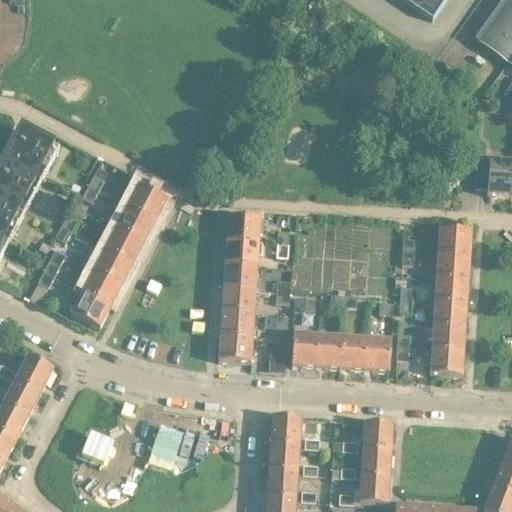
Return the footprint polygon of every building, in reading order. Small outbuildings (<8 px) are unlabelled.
[(411,0),(407,6),(419,14),(428,0),(411,0)] [(428,0),(419,14),(431,23),(446,0),(428,0)] [(507,65),(511,57),(511,0),(503,0),(473,43),(477,45),(478,44),(507,65)] [(19,131),(0,166),(0,248),(53,149),(19,131)] [(510,199),(511,164),(476,162),(474,192),(486,193),(486,198),(510,199)] [(87,189),(97,194),(107,176),(97,171),(87,189)] [(138,188),(126,209),(155,225),(167,203),(138,188)] [(97,194),(87,189),(81,201),(91,206),(97,194)] [(155,225),(126,209),(115,231),(144,246),(155,225)] [(66,217),(60,229),(70,235),(77,223),(66,217)] [(227,219),(225,243),(258,245),(259,221),(227,219)] [(70,235),(60,229),(54,240),(64,246),(70,235)] [(115,231),(104,252),(133,268),(144,246),(115,231)] [(470,235),(438,233),(436,257),(469,259),(470,235)] [(277,234),(276,247),(288,247),(288,235),(277,234)] [(402,242),(401,255),(413,255),(413,243),(402,242)] [(225,243),(224,268),(256,270),(258,245),(225,243)] [(288,247),(276,247),(275,261),(287,261),(288,247)] [(104,252),(92,274),(121,289),(133,268),(104,252)] [(54,253),(43,275),(53,280),(65,258),(54,253)] [(413,255),(401,255),(400,268),(412,269),(413,255)] [(436,257),(435,281),(467,283),(469,259),(436,257)] [(256,270),(224,268),(222,292),(255,294),(256,270)] [(121,289),(92,274),(81,295),(110,310),(121,289)] [(53,280),(43,275),(37,286),(47,291),(53,280)] [(467,283),(435,281),(433,305),(466,307),(467,283)] [(275,295),(289,296),(290,285),(276,284),(275,295)] [(399,290),(399,303),(410,304),(411,291),(399,290)] [(255,294),(222,292),(220,316),(253,318),(255,294)] [(343,310),(344,298),(344,293),(338,292),(338,298),(330,298),(330,309),(343,310)] [(110,310),(81,295),(70,317),(99,332),(110,310)] [(289,296),(275,295),(274,307),(288,308),(289,296)] [(356,299),(344,298),(343,310),(356,311),(356,299)] [(315,304),(304,303),(304,301),(294,300),(293,315),(314,316),(315,304)] [(410,304),(399,303),(398,316),(409,317),(410,304)] [(466,307),(433,305),(432,329),(464,332),(466,307)] [(391,318),(392,307),(379,306),(378,317),(391,318)] [(220,316),(219,340),(251,342),(253,318),(220,316)] [(275,332),(286,333),(287,320),(276,319),(275,332)] [(432,329),(430,354),(463,356),(464,332),(432,329)] [(315,371),(317,339),(293,337),(290,369),(315,371)] [(317,339),(315,371),(339,372),(341,341),(317,339)] [(396,339),(395,351),(408,352),(408,339),(396,339)] [(251,342),(219,340),(217,364),(250,366),(251,342)] [(341,341),(339,372),(364,374),(366,342),(341,341)] [(390,344),(366,342),(364,374),(388,376),(390,344)] [(274,356),(285,357),(286,343),(274,343),(274,356)] [(395,351),(394,372),(407,372),(408,352),(395,351)] [(463,356),(430,354),(429,378),(461,380),(463,356)] [(27,359),(14,383),(40,396),(52,373),(27,359)] [(0,368),(0,379),(8,383),(13,375),(0,368)] [(14,383),(2,406),(27,420),(40,396),(14,383)] [(27,420),(2,406),(0,410),(0,435),(15,443),(27,420)] [(271,420),(269,447),(298,448),(300,422),(271,420)] [(392,428),(363,426),(361,453),(390,455),(392,428)] [(15,443),(0,435),(0,465),(2,467),(15,443)] [(511,439),(502,464),(511,468),(511,439)] [(318,453),(327,453),(328,444),(304,442),(304,452),(318,453)] [(334,445),(333,453),(341,453),(341,455),(355,456),(356,446),(334,445)] [(269,447),(268,473),(297,475),(298,448),(269,447)] [(390,455),(361,453),(359,480),(388,481),(390,455)] [(511,468),(502,464),(491,492),(511,500),(511,468)] [(324,480),(325,471),(303,469),(302,479),(316,480),(316,479),(324,480)] [(331,471),(331,480),(340,481),(354,483),(354,473),(331,471)] [(297,475),(268,473),(266,500),(295,502),(297,475)] [(359,480),(359,493),(353,493),(352,499),(338,498),(338,508),(352,509),(352,508),(358,508),(358,506),(387,508),(388,481),(359,480)] [(511,511),(511,500),(491,492),(483,511),(511,511)] [(314,506),(315,496),(301,495),(300,505),(314,506)] [(0,500),(0,511),(14,511),(15,511),(0,500)] [(266,500),(265,511),(294,511),(295,502),(266,500)]
